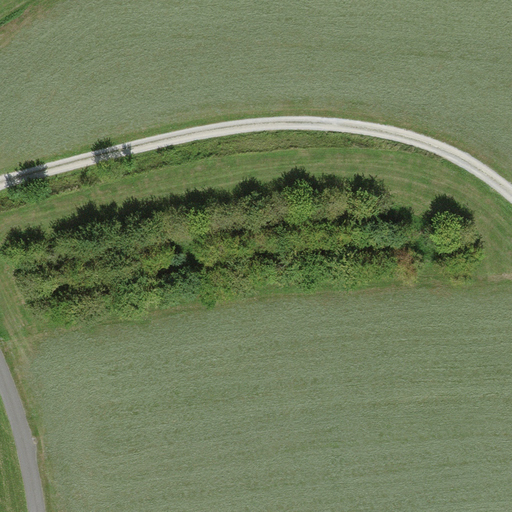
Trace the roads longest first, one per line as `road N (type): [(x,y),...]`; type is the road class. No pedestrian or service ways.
road 1 (track): [(511,194),(448,151),(363,127),(304,122),(216,129),(0,184)]
road 2 (unclassified): [(38,511),(0,363)]
